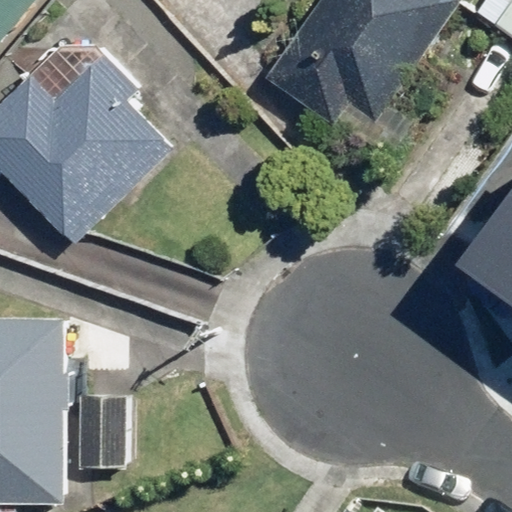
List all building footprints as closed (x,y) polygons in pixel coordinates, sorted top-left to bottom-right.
[(0,0),(0,44),(35,0),(0,0)] [(316,0),(266,76),(329,118),(343,99),(376,121),(419,58),(416,56),(453,0),(316,0)] [(511,0),(490,0),(479,16),(511,39),(511,0)] [(36,79),(0,112),(0,163),(80,250),(177,159),(130,109),(142,98),(101,55),(54,99),(36,79)] [(511,190),(463,263),(511,295),(511,190)] [(74,327),(0,323),(0,511),(18,511),(18,509),(65,511),(74,327)] [(134,398),(80,395),(77,472),(131,474),(134,398)]
